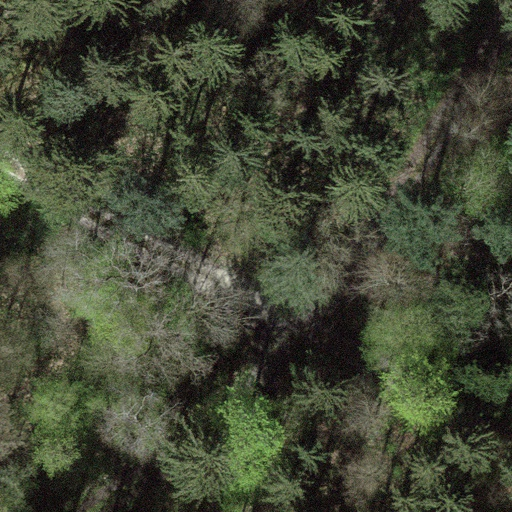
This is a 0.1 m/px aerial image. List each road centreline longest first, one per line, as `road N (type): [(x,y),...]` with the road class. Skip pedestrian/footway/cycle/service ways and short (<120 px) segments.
road 1 (track): [(511,13),(392,223),(293,344),(106,511)]
road 2 (track): [(0,178),(511,464)]
